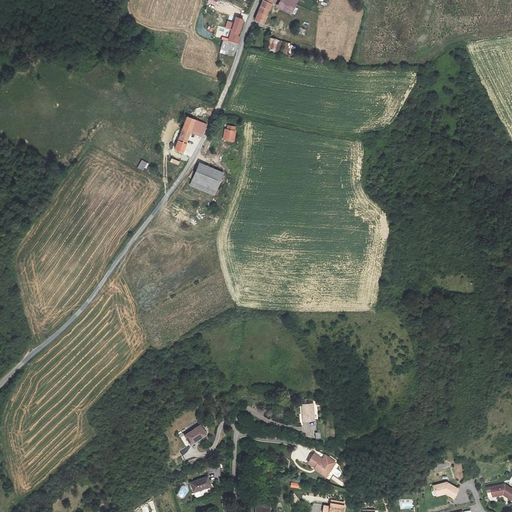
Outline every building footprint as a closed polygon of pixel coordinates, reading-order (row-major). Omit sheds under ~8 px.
[(263,0),(262,5),(270,8),(272,4),(274,2),(276,0),(263,0)] [(281,0),(278,8),(292,14),(298,0),(281,0)] [(270,8),(262,5),(255,21),(264,24),(270,8)] [(228,42),(238,45),(240,38),(238,37),(244,20),(236,18),(234,24),(232,30),(228,42)] [(270,39),(267,53),(287,58),(291,45),(270,39)] [(224,41),(220,52),(226,54),(227,49),(236,51),(238,45),(228,42),(224,41)] [(201,137),(207,125),(187,117),(178,141),(174,150),(183,154),(191,133),(201,137)] [(235,126),(228,125),(228,129),(226,129),(224,140),(234,142),(236,130),(234,130),(235,126)] [(147,163),(142,160),(138,167),(144,170),(147,163)] [(200,164),(190,185),(214,196),(214,194),(217,189),(223,174),(200,164)] [(316,406),(305,406),(305,422),(317,422),(316,406)] [(201,426),(184,436),(190,445),(206,434),(201,426)] [(325,460),(317,454),(310,462),(321,471),(324,468),(329,473),(337,464),(328,456),(325,460)] [(338,478),(342,473),(337,469),(333,474),(338,478)] [(208,477),(191,482),(194,492),(211,487),(208,477)] [(443,480),(430,485),(432,490),(436,491),(441,490),(441,491),(450,496),(455,487),(443,480)] [(511,492),(504,487),(490,490),(491,499),(502,497),(510,503),(511,499),(511,492)] [(343,511),(345,505),(331,502),(330,506),(325,504),(323,511),(329,511),(334,511),(335,511),(337,511),(336,511),(343,511)]
